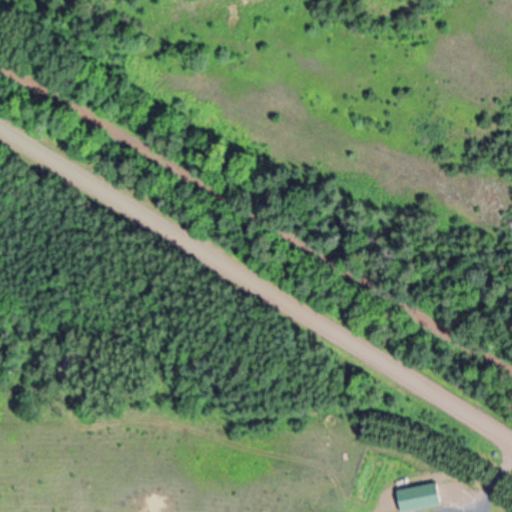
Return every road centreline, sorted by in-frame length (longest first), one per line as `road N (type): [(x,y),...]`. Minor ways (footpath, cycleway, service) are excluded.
road 1 (residential): [(0,126),(511,432)]
road 2 (track): [(0,69),(511,374)]
